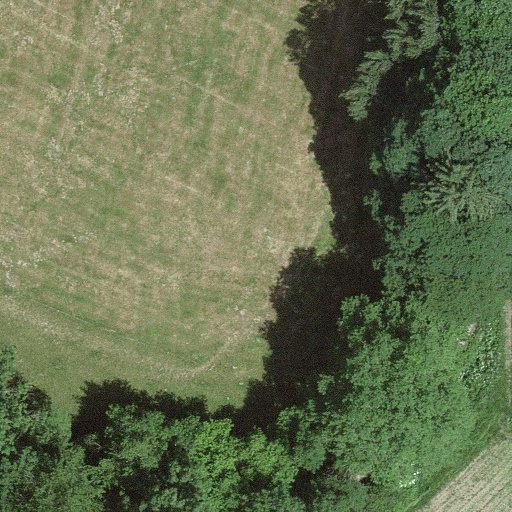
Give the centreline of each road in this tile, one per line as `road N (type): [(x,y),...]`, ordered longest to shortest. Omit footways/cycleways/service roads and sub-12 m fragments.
road 1 (track): [(511,123),(463,329),(415,409),(356,469),(304,498),(236,511)]
road 2 (track): [(183,511),(87,497),(0,470)]
